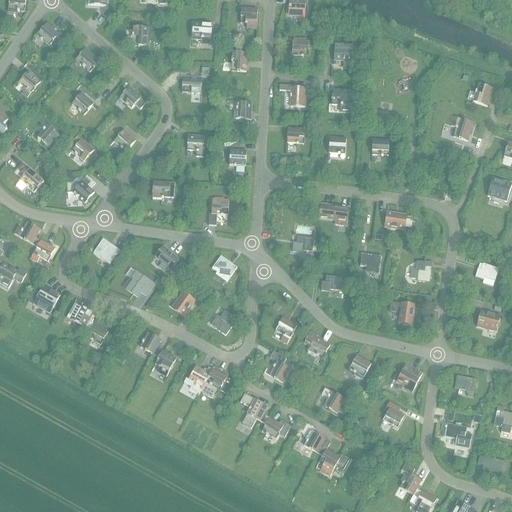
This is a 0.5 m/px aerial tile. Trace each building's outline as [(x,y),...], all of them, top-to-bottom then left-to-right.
[(24,12),(25,0),(9,0),(8,11),(8,13),(17,14),(17,12),(19,12),(24,12)] [(304,22),(306,1),(289,0),(288,15),(298,16),(297,21),(304,22)] [(240,24),(245,24),(245,25),(247,25),(246,30),(256,30),(257,10),(241,9),(240,24)] [(210,45),(212,24),(193,23),(192,38),(201,39),(201,45),(210,45)] [(37,36),(49,47),(53,42),(58,47),(65,38),(60,33),(58,35),(47,25),(37,36)] [(147,48),(148,29),(133,28),(132,47),(147,48)] [(308,57),(309,42),(293,41),(292,56),(308,57)] [(352,67),(353,46),(335,45),(334,60),(343,60),(343,66),(352,67)] [(90,73),(100,62),(85,50),(75,61),(90,73)] [(246,73),(247,54),(232,53),(231,72),(246,73)] [(27,99),(40,83),(28,72),(18,83),(25,90),(21,94),(27,99)] [(201,94),(202,79),(183,78),(182,93),(201,94)] [(487,108),(493,89),(478,85),(473,103),(487,108)] [(290,107),(305,108),(306,89),(292,88),(292,86),(279,86),(279,91),(291,92),(290,107)] [(132,110),(141,98),(129,88),(119,99),(132,110)] [(350,113),(351,92),(332,91),(331,106),(341,106),(340,112),(350,113)] [(84,116),(94,105),(81,94),(72,105),(84,116)] [(251,121),(252,104),(237,104),(237,109),(236,109),(236,110),(234,110),(233,120),(236,120),(251,121)] [(0,130),(3,134),(7,129),(3,126),(9,119),(0,111),(0,130)] [(467,142),(473,124),(453,118),(450,127),(456,129),(453,138),(467,142)] [(49,148),(59,136),(48,126),(37,138),(49,148)] [(303,145),(304,130),(288,129),(287,144),(303,145)] [(126,153),(136,142),(124,131),(114,142),(126,153)] [(203,158),(204,137),(188,136),(187,151),(196,152),(196,158),(203,158)] [(94,151),(77,137),(64,152),(69,156),(72,152),(84,163),(94,151)] [(345,154),(346,139),(329,138),(329,153),(345,154)] [(388,157),(389,142),(372,141),(372,156),(388,157)] [(511,159),(511,144),(508,143),(503,157),(511,159)] [(246,167),(246,152),(230,151),(229,166),(246,167)] [(34,193),(44,182),(29,170),(19,181),(34,193)] [(82,182),(81,183),(76,179),(72,184),(67,184),(67,194),(72,193),(76,197),(75,197),(77,199),(77,198),(84,204),(94,193),(82,182)] [(493,179),(487,197),(506,203),(511,185),(493,179)] [(153,182),(152,198),(152,200),(162,201),(162,199),(164,199),(164,198),(169,198),(174,199),(174,184),(169,183),(153,182)] [(228,216),(229,201),(212,200),(211,214),(209,214),(208,226),(216,227),(217,215),(228,216)] [(319,218),(327,219),(346,222),(348,210),(321,206),(319,218)] [(405,228),(407,216),(387,213),(385,226),(405,228)] [(35,246),(38,240),(36,238),(40,230),(27,223),(23,231),(17,228),(14,234),(35,246)] [(297,237),(297,240),(296,244),(293,244),(292,252),(301,253),(301,251),(312,253),(314,240),(297,237)] [(103,239),(102,240),(93,254),(109,265),(119,251),(103,239)] [(38,240),(35,246),(37,248),(31,260),(37,263),(40,258),(48,262),(55,249),(38,240)] [(167,275),(170,270),(179,260),(163,248),(155,257),(162,263),(158,268),(167,275)] [(380,269),(381,257),(361,254),(360,267),(380,269)] [(229,279),(237,268),(221,257),(213,267),(229,279)] [(0,284),(0,285),(8,290),(10,285),(13,280),(21,284),(26,274),(18,270),(17,272),(1,262),(0,263),(0,279),(1,279),(0,280),(2,281),(0,284)] [(417,280),(416,282),(429,284),(432,263),(425,262),(425,263),(417,262),(416,270),(412,270),(410,279),(417,280)] [(495,282),(499,269),(483,264),(481,270),(478,270),(475,278),(483,281),(484,278),(495,282)] [(154,285),(136,273),(131,280),(133,281),(126,290),(137,298),(140,293),(146,297),(154,285)] [(341,291),(342,278),(326,276),(325,283),(322,283),(321,291),(329,292),(330,290),(341,291)] [(31,296),(27,302),(49,315),(53,309),(60,296),(44,286),(37,299),(31,296)] [(180,301),(173,310),(184,318),(188,313),(194,304),(193,304),(188,300),(190,298),(183,293),(178,300),(180,301)] [(407,305),(399,304),(391,303),(389,312),(400,313),(398,324),(411,326),(414,309),(407,308),(407,305)] [(75,304),(67,318),(87,330),(91,323),(88,322),(93,314),(75,304)] [(217,316),(211,325),(215,328),(215,329),(220,332),(225,337),(235,323),(230,319),(231,316),(224,311),(220,318),(217,316)] [(481,312),(478,324),(477,328),(496,333),(500,317),(481,312)] [(286,345),(297,326),(283,318),(275,331),(283,336),(280,341),(286,345)] [(90,331),(86,338),(101,346),(108,333),(91,323),(87,330),(90,331)] [(311,333),(305,343),(311,346),(308,351),(307,354),(315,358),(317,356),(318,357),(318,356),(323,359),(330,346),(316,338),(317,336),(311,333)] [(140,348),(156,357),(159,350),(157,349),(161,341),(148,334),(140,348)] [(166,377),(169,373),(176,360),(159,350),(156,357),(158,358),(155,365),(160,368),(158,373),(166,377)] [(363,378),(371,365),(357,357),(349,370),(354,372),(353,373),(355,374),(354,376),(362,380),(363,378)] [(277,362),(269,376),(282,384),(290,369),(277,362)] [(393,381),(403,386),(402,388),(412,393),(422,375),(405,366),(401,374),(398,372),(393,381)] [(200,392),(203,388),(210,375),(213,370),(209,368),(206,373),(196,367),(189,380),(193,383),(189,390),(199,395),(200,392)] [(210,375),(203,388),(200,392),(212,399),(217,390),(220,391),(227,378),(213,370),(210,375)] [(474,393),(476,380),(457,376),(454,389),(474,393)] [(331,392),(323,407),(336,414),(338,412),(344,415),(348,407),(342,404),(344,400),(331,392)] [(245,395),(241,403),(248,407),(249,406),(251,407),(242,424),(251,429),(256,420),(263,424),(266,417),(264,416),(268,408),(255,400),(245,395)] [(388,412),(383,421),(397,429),(404,416),(398,413),(400,409),(389,403),(385,411),(388,412)] [(494,426),(502,428),(501,433),(510,435),(511,428),(511,427),(511,414),(503,413),(504,408),(498,407),(497,412),(500,412),(498,418),(495,418),(494,426)] [(265,425),(262,432),(276,440),(279,434),(285,438),(291,427),(281,421),(279,424),(266,417),(263,424),(265,425)] [(447,425),(445,438),(456,440),(455,446),(464,448),(464,449),(469,450),(472,436),(466,434),(467,429),(460,428),(461,426),(458,426),(457,427),(447,425)] [(306,442),(304,447),(320,456),(323,449),(326,450),(329,444),(324,441),(325,440),(312,433),(309,431),(305,439),(307,441),(306,442)] [(322,457),(319,464),(323,466),(320,472),(330,477),(333,472),(336,466),(343,470),(349,460),(341,456),(340,458),(326,450),(323,449),(320,456),(322,457)] [(482,470),(502,474),(505,462),(479,457),(477,464),(483,466),(482,470)] [(400,488),(416,497),(419,491),(417,489),(421,481),(411,476),(414,470),(404,465),(401,471),(408,475),(400,488)] [(419,491),(416,497),(418,499),(415,505),(419,508),(416,511),(429,511),(436,500),(419,491)] [(455,508),(452,511),(475,511),(458,502),(455,508)]
